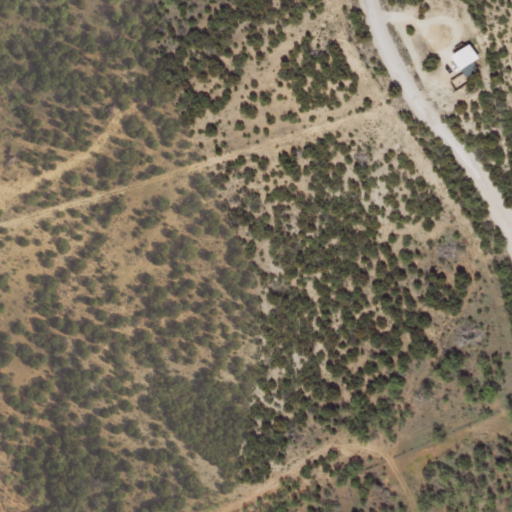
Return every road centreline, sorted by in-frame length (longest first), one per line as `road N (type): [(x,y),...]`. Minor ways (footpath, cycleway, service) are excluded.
road 1 (residential): [(511,242),(496,190),(407,88),(362,0)]
road 2 (residential): [(408,511),(401,479),(367,446),(330,446),(222,511)]
